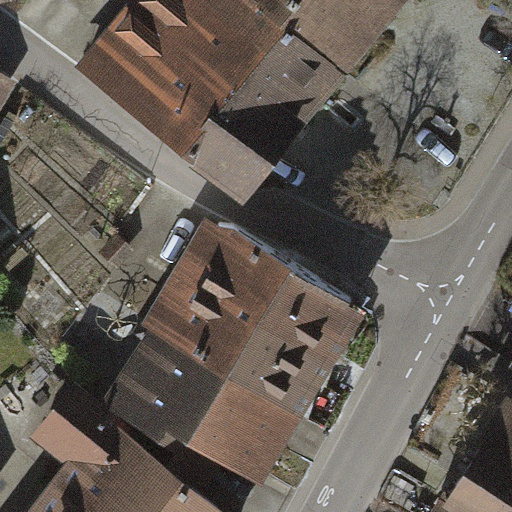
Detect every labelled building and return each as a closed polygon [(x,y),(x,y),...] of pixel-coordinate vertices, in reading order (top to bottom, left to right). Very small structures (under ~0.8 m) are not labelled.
[(138,0),(86,64),(242,190),(341,68),(257,0),(138,0)] [(257,0),(341,68),(396,0),(257,0)] [(0,99),(12,81),(0,73),(0,99)] [(215,224),(108,407),(214,489),(231,461),(270,487),(371,314),(215,224)] [(230,511),(74,392),(45,429),(97,468),(62,511),(230,511)] [(511,511),(511,401),(441,511),(511,511)]
